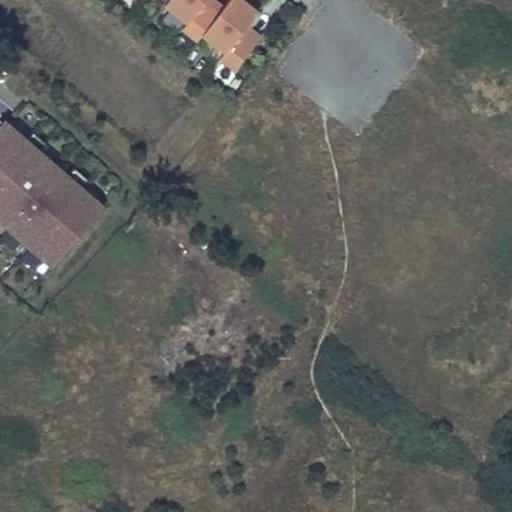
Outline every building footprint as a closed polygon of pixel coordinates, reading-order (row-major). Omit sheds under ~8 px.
[(218,13),(203,2),(204,0),(167,0),(164,5),(187,22),(183,28),(197,39),(201,33),(218,13)] [(265,29),(252,19),(256,13),(266,0),(228,0),(223,6),(218,13),(201,33),(224,51),(220,57),(235,69),(265,29)] [(223,6),(215,0),(204,0),(203,2),(218,13),(223,6)] [(270,24),(256,13),(252,19),(265,29),(270,24)] [(224,51),(201,33),(197,39),(220,57),(224,51)] [(99,204),(1,122),(0,123),(0,217),(51,261),(99,204)]
